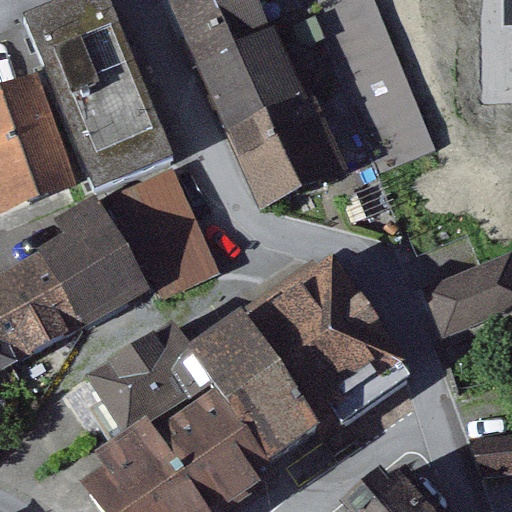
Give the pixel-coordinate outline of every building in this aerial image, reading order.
[(261,0),(174,0),(230,136),(305,105),(261,0)] [(114,2),(35,32),(96,193),(176,163),(114,2)] [(34,87),(0,99),(0,222),(74,196),(34,87)] [(305,105),(230,136),(264,219),(340,188),(305,105)] [(107,223),(0,282),(0,376),(147,295),(107,223)] [(511,267),(433,298),(450,343),(511,318),(511,267)] [(332,271),(251,324),(330,443),(411,389),(332,271)] [(251,324),(189,365),(215,404),(268,484),(330,443),(251,324)] [(172,336),(90,384),(137,462),(215,404),(189,365),(172,336)] [(94,494),(104,511),(221,511),(268,484),(215,404),(137,462),(94,494)] [(511,438),(474,439),(476,481),(511,480),(511,438)] [(430,511),(405,478),(358,511),(430,511)]
